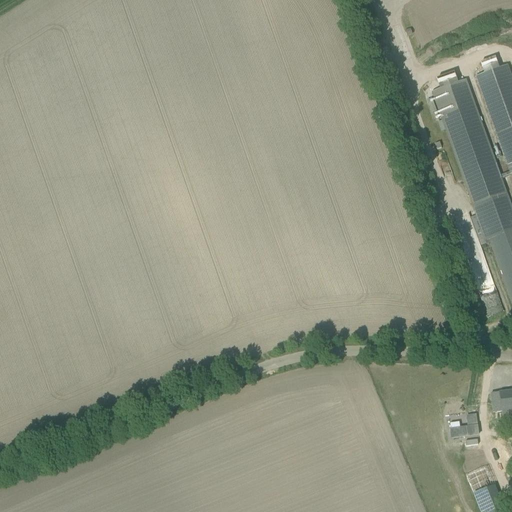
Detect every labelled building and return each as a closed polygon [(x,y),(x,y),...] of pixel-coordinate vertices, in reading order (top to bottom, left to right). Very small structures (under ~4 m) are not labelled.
[(497,135),(510,172),(511,176),(511,177),(511,80),(507,66),(498,69),(484,74),(475,77),(497,135)] [(511,211),(506,194),(465,80),(431,92),(472,206),(477,221),(485,241),(486,245),(490,244),(511,305),(511,211)] [(439,119),(432,100),(427,102),(434,121),(439,119)] [(511,416),(511,391),(491,394),(490,394),(493,413),(502,412),(502,418),(506,417),(511,416)] [(468,429),(459,430),(458,424),(449,425),(451,440),(478,437),(475,417),(467,418),(468,429)] [(482,462),(463,470),(471,488),(489,480),(482,462)] [(471,488),(480,511),(502,511),(490,480),(489,480),(471,488)]
